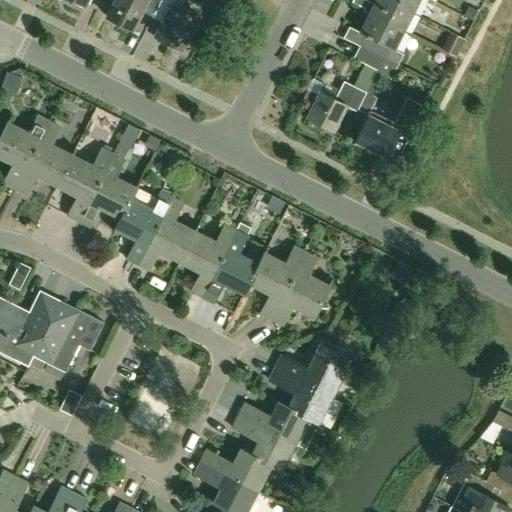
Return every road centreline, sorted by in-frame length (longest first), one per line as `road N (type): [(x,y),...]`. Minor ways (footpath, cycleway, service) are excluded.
road 1 (residential): [(139,305),(229,351),(164,477),(74,431)]
road 2 (tertiary): [(511,294),(223,146)]
road 3 (tertiary): [(223,146),(0,39)]
road 4 (residential): [(299,0),(223,146)]
road 5 (residential): [(139,305),(0,240)]
road 6 (residential): [(74,431),(139,305)]
